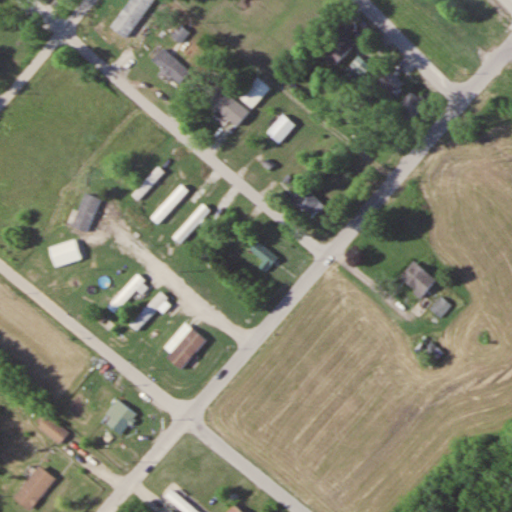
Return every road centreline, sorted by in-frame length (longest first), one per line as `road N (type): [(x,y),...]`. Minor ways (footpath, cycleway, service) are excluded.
road 1 (residential): [(106,511),(511,42)]
road 2 (residential): [(0,266),(309,511)]
road 3 (residential): [(330,255),(30,0)]
road 4 (residential): [(464,100),(366,0)]
road 5 (residential): [(88,0),(0,100)]
